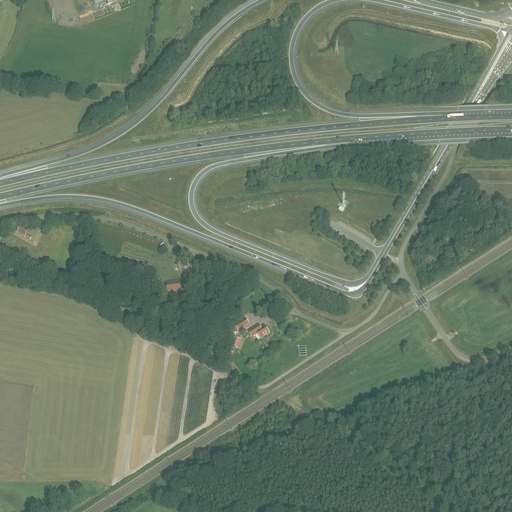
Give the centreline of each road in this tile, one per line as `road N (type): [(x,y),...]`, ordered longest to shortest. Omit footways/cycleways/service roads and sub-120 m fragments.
road 1 (residential): [(404,274),(370,318),(345,333),(296,313),(246,273),(118,222),(63,215),(0,224)]
road 2 (motorway): [(444,118),(212,141),(0,183)]
road 3 (motorway): [(362,290),(206,226),(191,202),(194,184),(213,165),(351,138)]
road 4 (motorway): [(0,205),(55,196),(105,200),(346,293),(362,290)]
road 5 (motorway): [(0,196),(186,158),(351,138)]
road 6 (motorway): [(261,0),(216,31),(162,96),(118,133),(0,178)]
road 7 (motorway): [(444,118),(337,113),(303,92),(293,76),(293,40),(311,12),(335,0)]
road 8 (track): [(114,511),(149,489),(318,422)]
road 9 (primary): [(383,253),(472,102)]
road 10 (motorway): [(351,138),(511,129)]
road 11 (unclassified): [(511,348),(476,360),(455,353),(404,274)]
road 12 (motorway): [(374,0),(509,30)]
